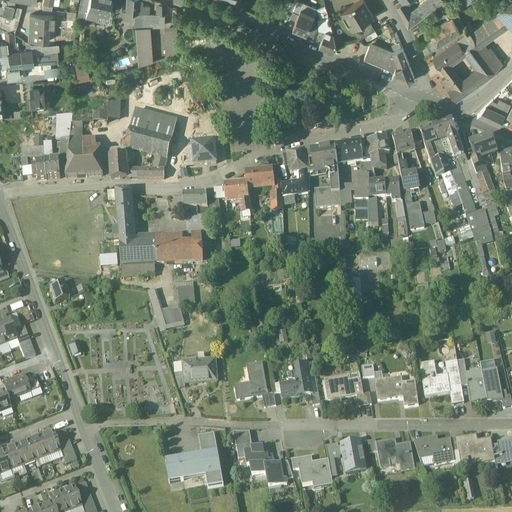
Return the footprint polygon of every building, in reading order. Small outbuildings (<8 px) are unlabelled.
[(6,0),(0,0),(0,1),(3,2),(3,5),(5,6),(5,8),(4,7),(4,8),(0,7),(0,15),(11,18),(14,7),(6,5),(6,0)] [(44,0),(42,11),(52,11),(53,2),(53,0),(44,0)] [(88,0),(80,0),(78,11),(86,13),(87,13),(87,9),(88,0)] [(110,0),(88,0),(87,9),(87,13),(86,13),(86,17),(96,19),(97,12),(108,14),(110,0)] [(139,0),(126,0),(125,13),(135,13),(142,14),(143,5),(143,2),(139,2),(139,0)] [(363,0),(361,0),(342,11),(353,29),(355,28),(365,22),(374,17),(363,0)] [(426,0),(417,8),(423,16),(444,0),(443,0),(426,0)] [(447,0),(438,7),(441,12),(442,11),(445,9),(450,6),(447,0)] [(511,0),(496,11),(511,25),(511,26),(511,0)] [(63,3),(53,2),(52,11),(62,12),(63,3)] [(303,4),(298,2),(294,11),(299,14),(301,10),(303,4)] [(411,12),(404,2),(403,2),(397,6),(408,27),(417,21),(411,12)] [(317,10),(303,4),(301,10),(315,16),(317,10)] [(150,5),(143,5),(142,14),(145,14),(150,14),(150,5)] [(157,5),(157,14),(164,14),(166,14),(167,5),(157,5)] [(450,6),(445,9),(451,16),(455,14),(450,6)] [(333,34),(328,17),(329,17),(326,7),(318,10),(321,19),(318,20),(319,31),(324,32),(320,39),(322,40),(319,47),(334,53),(337,46),(333,34)] [(417,8),(411,12),(417,21),(423,16),(417,8)] [(451,16),(445,9),(442,11),(447,19),(451,17),(451,16)] [(315,16),(301,10),(299,14),(293,29),(307,35),(315,16)] [(496,11),(469,31),(470,34),(469,35),(495,71),(503,63),(491,47),(488,47),(485,43),(511,25),(496,11)] [(150,14),(145,14),(142,14),(135,13),(133,29),(136,29),(143,28),(151,28),(164,27),(164,14),(157,14),(150,14)] [(53,17),(30,15),(29,42),(47,42),(48,27),(53,27),(53,17)] [(426,16),(417,22),(424,32),(432,25),(426,16)] [(452,19),(442,25),(445,31),(450,39),(460,33),(452,19)] [(365,22),(355,28),(361,38),(372,32),(365,22)] [(442,25),(429,32),(433,38),(445,31),(442,25)] [(178,55),(177,26),(166,26),(166,57),(178,55)] [(151,28),(143,28),(136,29),(138,67),(153,62),(151,28)] [(445,31),(433,38),(434,40),(437,46),(450,39),(445,31)] [(10,32),(5,33),(5,38),(6,40),(13,40),(13,38),(13,34),(10,32)] [(469,35),(467,33),(457,40),(464,48),(479,69),(462,81),(449,90),(457,100),(495,71),(469,35)] [(30,45),(13,34),(13,38),(31,49),(30,45)] [(13,40),(6,40),(6,42),(7,53),(15,52),(13,40)] [(434,40),(425,45),(429,52),(438,47),(437,46),(434,40)] [(464,48),(457,40),(454,42),(460,51),(464,48)] [(460,51),(454,42),(433,57),(440,65),(447,61),(462,53),(460,51)] [(391,55),(370,46),(365,58),(388,68),(393,55),(391,55)] [(402,47),(393,51),(395,55),(399,65),(408,62),(402,47)] [(31,50),(21,51),(22,57),(17,57),(19,67),(33,65),(31,50)] [(21,51),(15,52),(7,53),(9,68),(5,69),(7,79),(7,80),(20,78),(18,67),(19,67),(17,57),(22,57),(21,51)] [(57,51),(32,54),(33,65),(33,66),(58,63),(57,51)] [(399,65),(395,55),(393,55),(388,68),(394,71),(396,66),(399,65)] [(454,71),(447,61),(440,65),(447,76),(454,71)] [(399,65),(396,66),(394,71),(392,75),(410,83),(415,78),(408,62),(399,65)] [(85,63),(74,65),(78,82),(89,80),(85,63)] [(46,67),(46,76),(60,75),(60,66),(46,67)] [(447,76),(441,80),(449,90),(462,81),(454,71),(447,76)] [(42,88),(30,90),(31,102),(32,113),(44,112),(42,88)] [(109,100),(94,100),(93,113),(93,124),(93,125),(108,125),(109,121),(109,100)] [(121,100),(109,100),(109,121),(120,121),(121,100)] [(505,116),(486,107),(478,116),(500,126),(505,116)] [(177,122),(135,111),(130,130),(156,137),(172,142),(177,122)] [(93,113),(73,113),(72,124),(82,124),(93,124),(93,113)] [(57,118),(56,140),(61,141),(70,142),(72,117),(57,118)] [(452,121),(431,127),(436,142),(457,135),(452,121)] [(431,127),(419,131),(424,145),(432,143),(435,142),(436,142),(431,127)] [(156,137),(130,130),(126,145),(123,144),(123,147),(125,147),(151,154),(156,137)] [(418,131),(410,134),(414,146),(422,144),(418,131)] [(410,133),(392,138),(397,157),(415,152),(414,146),(410,134),(410,133)] [(436,142),(435,142),(437,146),(445,159),(445,160),(449,169),(448,169),(463,209),(475,243),(480,242),(483,240),(482,238),(490,235),(488,228),(489,227),(484,211),(475,214),(459,170),(466,168),(465,165),(467,164),(457,135),(436,142)] [(491,136),(469,144),(476,161),(481,159),(498,153),(491,136)] [(172,142),(156,137),(151,154),(156,156),(168,159),(172,142)] [(386,139),(378,140),(380,148),(379,148),(380,156),(384,155),(389,154),(386,139)] [(378,140),(368,142),(369,158),(372,157),(380,156),(379,148),(380,148),(378,140)] [(70,142),(61,141),(61,146),(58,146),(57,151),(60,151),(59,159),(68,160),(68,155),(69,155),(70,142)] [(215,141),(191,143),(193,167),(217,165),(215,141)] [(361,143),(348,145),(350,164),(361,163),(363,163),(362,157),(362,158),(361,143)] [(432,143),(424,145),(430,164),(436,162),(430,146),(432,143)] [(348,145),(335,147),(337,165),(350,164),(348,145)] [(49,146),(44,146),(44,150),(45,150),(46,163),(53,163),(52,146),(49,146)] [(335,147),(311,151),(311,152),(309,153),(304,153),(308,172),(308,176),(313,175),(327,173),(329,174),(330,189),(331,194),(339,194),(339,187),(337,165),(335,147)] [(44,150),(22,152),(22,159),(22,160),(27,159),(42,158),(42,163),(46,163),(45,150),(44,150)] [(69,155),(68,155),(68,160),(66,180),(103,177),(101,152),(77,154),(69,155)] [(304,152),(287,155),(290,175),(300,173),(308,172),(304,153),(304,152)] [(380,156),(372,157),(372,164),(372,172),(374,172),(386,170),(384,155),(380,156)] [(511,155),(498,158),(500,162),(502,175),(509,174),(511,173),(511,155)] [(126,156),(110,157),(111,181),(127,180),(126,156)] [(168,159),(156,156),(154,171),(144,171),(144,180),(165,180),(165,171),(168,159)] [(436,162),(430,164),(436,180),(444,176),(442,171),(448,169),(449,169),(445,160),(445,159),(436,162)] [(481,159),(476,161),(471,162),(471,163),(474,171),(484,167),(481,159)] [(53,163),(46,163),(47,181),(60,180),(59,162),(53,163)] [(42,163),(37,164),(37,168),(32,168),(33,178),(38,177),(38,182),(46,181),(47,181),(46,163),(42,163)] [(372,164),(364,165),(363,163),(361,163),(362,178),(369,178),(369,177),(374,177),(374,172),(372,172),(372,164)] [(474,171),(471,163),(467,164),(465,165),(466,168),(475,191),(481,189),(476,177),(474,171)] [(416,174),(406,176),(404,164),(398,165),(406,207),(412,206),(410,196),(414,195),(413,192),(419,190),(416,174)] [(484,167),(474,171),(476,177),(482,175),(489,194),(494,192),(484,167)] [(273,171),(246,174),(247,184),(247,190),(271,188),(274,187),(274,182),(273,171)] [(308,172),(300,173),(299,183),(289,185),(291,197),(309,194),(308,176),(308,172)] [(362,178),(359,178),(359,193),(358,202),(368,202),(368,200),(369,185),(369,184),(369,178),(362,178)] [(511,186),(510,178),(503,180),(504,188),(506,193),(511,191),(511,186)] [(280,182),(274,182),(274,187),(271,188),(272,194),(282,193),(282,190),(281,187),(280,182)] [(392,182),(385,183),(386,195),(391,194),(400,194),(398,182),(392,182)] [(375,184),(369,184),(369,185),(368,200),(376,199),(386,198),(386,195),(385,183),(384,183),(375,184)] [(247,184),(224,186),(225,189),(226,201),(240,200),(248,199),(247,190),(247,184)] [(289,185),(281,187),(282,190),(282,193),(282,199),(291,197),(289,185)] [(225,189),(214,190),(215,199),(215,202),(219,202),(226,201),(225,189)] [(330,189),(314,190),(316,209),(341,207),(340,194),(339,194),(331,194),(330,189)] [(481,189),(475,191),(481,206),(486,204),(483,196),(481,189)] [(131,191),(115,192),(118,223),(118,222),(132,221),(131,191)] [(272,194),(271,194),(272,211),(283,210),(282,199),(282,193),(272,194)] [(359,193),(356,193),(355,210),(368,210),(368,202),(358,202),(359,193)] [(207,194),(183,195),(183,199),(183,209),(197,208),(207,208),(207,194)] [(400,194),(391,194),(391,198),(392,203),(396,203),(401,202),(400,194)] [(183,199),(171,199),(171,211),(183,211),(183,209),(183,199)] [(215,199),(208,200),(209,216),(221,215),(219,202),(215,202),(215,199)] [(248,199),(240,200),(242,213),(250,212),(248,199)] [(376,199),(368,200),(368,202),(368,210),(368,225),(378,225),(376,199)] [(401,202),(396,203),(398,220),(405,219),(402,204),(401,202)] [(406,207),(406,208),(409,226),(410,232),(423,230),(423,226),(421,216),(419,205),(412,206),(406,207)] [(207,208),(197,208),(197,218),(199,218),(208,217),(207,208)] [(433,213),(421,216),(423,226),(436,224),(433,213)] [(221,215),(209,216),(209,217),(211,241),(223,240),(222,235),(223,235),(221,215)] [(208,217),(199,218),(201,241),(211,241),(209,217),(208,217)] [(132,221),(118,222),(118,229),(119,240),(121,268),(154,266),(203,263),(201,241),(134,245),(132,221)] [(211,241),(201,241),(203,263),(213,263),(211,241)] [(481,245),(480,242),(475,243),(478,255),(482,272),(487,271),(483,256),(481,245)] [(441,243),(429,245),(430,249),(437,248),(438,254),(444,253),(443,247),(442,247),(441,243)] [(118,257),(100,258),(101,270),(119,269),(118,257)] [(447,258),(439,260),(442,272),(450,270),(447,258)] [(154,266),(121,268),(122,279),(155,277),(154,266)] [(83,283),(73,282),(75,287),(79,297),(87,294),(83,283)] [(63,285),(49,291),(54,306),(69,301),(63,285)] [(75,287),(63,285),(69,301),(79,297),(75,287)] [(187,290),(178,291),(180,309),(196,308),(194,289),(187,290)] [(162,316),(154,291),(147,294),(159,330),(165,328),(166,328),(162,316)] [(181,312),(162,316),(166,328),(165,328),(166,332),(185,328),(184,325),(182,316),(181,312)] [(7,317),(0,319),(0,326),(7,345),(17,341),(15,336),(13,331),(7,317)] [(23,327),(13,331),(15,336),(25,332),(23,327)] [(25,332),(15,336),(17,341),(27,337),(25,332)] [(27,337),(17,341),(19,346),(29,342),(27,337)] [(29,342),(19,346),(21,351),(31,347),(29,342)] [(74,344),(71,345),(69,348),(72,359),(81,356),(78,345),(74,344)] [(31,347),(21,351),(23,356),(33,352),(31,347)] [(33,352),(23,356),(25,361),(35,357),(33,352)] [(215,362),(183,364),(184,375),(185,387),(217,384),(215,362)] [(457,363),(445,365),(447,379),(450,393),(462,391),(461,388),(459,374),(457,363)] [(262,364),(246,367),(250,388),(234,390),(236,403),(262,398),(268,397),(268,396),(262,364)] [(433,382),(430,364),(419,366),(425,399),(429,398),(436,397),(450,395),(450,393),(447,379),(433,382)] [(307,366),(290,369),(293,385),(280,388),(283,401),(310,396),(312,396),(312,395),(307,366)] [(373,368),(361,369),(363,381),(375,379),(373,368)] [(496,371),(482,374),(487,400),(487,402),(501,399),(502,399),(501,394),(496,371)] [(466,373),(459,374),(461,388),(467,387),(466,377),(466,376),(466,373)] [(476,373),(471,374),(469,375),(466,376),(466,377),(467,387),(470,404),(476,402),(478,403),(480,403),(481,401),(487,400),(482,374),(481,373),(478,374),(476,373)] [(184,375),(175,376),(175,379),(179,391),(185,390),(185,387),(184,375)] [(24,377),(2,385),(4,391),(8,402),(19,398),(30,394),(25,380),(24,377)] [(40,390),(35,377),(25,380),(30,394),(31,394),(40,390)] [(349,378),(324,383),(328,403),(356,398),(363,397),(360,381),(350,383),(349,378)] [(401,380),(375,384),(377,403),(403,400),(401,386),(402,385),(401,380)] [(402,385),(401,386),(403,400),(404,409),(418,407),(415,384),(402,385)] [(4,391),(0,392),(0,413),(11,410),(8,402),(4,391)] [(462,391),(450,393),(450,395),(452,407),(464,405),(462,391)] [(507,398),(506,393),(501,394),(502,399),(501,399),(503,410),(511,408),(511,407),(510,397),(507,398)] [(30,394),(19,398),(21,404),(33,399),(31,394),(30,394)] [(318,394),(312,395),(312,396),(310,396),(312,408),(320,406),(318,394)] [(268,397),(262,398),(264,410),(276,408),(273,395),(268,396),(268,397)] [(363,397),(356,398),(359,410),(371,407),(369,396),(363,397)] [(64,431),(53,435),(55,441),(66,437),(64,431)] [(52,433),(40,438),(50,464),(63,460),(62,458),(60,452),(58,446),(55,441),(53,435),(52,433)] [(251,445),(250,434),(234,435),(236,448),(251,445)] [(214,435),(199,438),(202,457),(218,454),(214,435)] [(66,437),(55,441),(58,446),(69,442),(66,437)] [(476,437),(456,440),(458,453),(461,467),(467,466),(467,467),(469,467),(468,463),(480,461),(481,467),(495,464),(495,463),(492,449),(491,440),(477,443),(476,437)] [(40,438),(28,443),(35,462),(38,469),(50,464),(40,438)] [(434,440),(423,442),(426,461),(433,460),(434,468),(454,464),(453,454),(450,442),(450,441),(434,444),(434,440)] [(456,441),(450,442),(453,454),(458,453),(456,441)] [(69,442),(58,446),(60,452),(71,448),(69,442)] [(361,442),(344,446),(344,449),(340,449),(342,458),(345,477),(367,474),(361,442)] [(375,442),(367,444),(369,456),(377,454),(376,445),(375,442)] [(396,442),(376,445),(377,454),(380,471),(391,469),(390,463),(396,462),(397,468),(400,467),(401,474),(415,471),(412,457),(406,458),(404,446),(401,447),(401,449),(397,450),(396,442)] [(423,442),(413,443),(419,462),(426,461),(423,442)] [(511,442),(498,445),(498,447),(501,462),(511,460),(511,463),(511,462),(511,442)] [(28,443),(16,448),(23,467),(35,462),(28,443)] [(251,445),(236,448),(239,463),(246,462),(245,455),(252,454),(251,450),(252,450),(251,445)] [(410,445),(404,446),(406,458),(412,457),(410,445)] [(338,447),(326,449),(328,462),(334,461),(340,460),(340,458),(342,458),(340,449),(338,450),(338,447)] [(498,447),(492,449),(495,463),(501,462),(498,447)] [(16,448),(3,452),(11,471),(23,467),(16,448)] [(71,448),(60,452),(62,458),(73,453),(71,448)] [(252,450),(251,450),(252,454),(245,455),(246,462),(247,470),(250,469),(250,468),(264,466),(265,468),(271,467),(270,462),(268,462),(267,456),(263,457),(262,449),(252,450)] [(3,452),(0,453),(0,475),(11,471),(3,452)] [(73,453),(62,458),(63,460),(65,466),(76,461),(73,453)] [(218,454),(202,457),(203,460),(195,461),(180,463),(180,460),(165,463),(169,486),(184,483),(183,479),(205,475),(206,479),(222,476),(218,454)] [(311,459),(297,462),(299,472),(301,485),(312,483),(314,491),(333,487),(331,480),(328,462),(319,464),(319,466),(313,467),(311,459)] [(334,461),(328,462),(331,480),(337,479),(334,461)] [(288,464),(280,465),(283,482),(286,482),(293,481),(288,464)] [(271,467),(265,468),(266,477),(269,490),(287,487),(286,482),(283,482),(280,465),(271,467)] [(264,466),(250,468),(250,469),(252,479),(266,477),(265,468),(264,466)] [(222,476),(206,479),(208,491),(224,488),(222,476)] [(85,484),(74,488),(76,495),(87,490),(85,484)] [(74,488),(61,493),(68,511),(81,507),(81,506),(79,500),(76,495),(74,488)] [(87,490),(76,495),(79,500),(90,496),(87,490)] [(68,511),(61,493),(49,498),(51,503),(54,511),(68,511)] [(90,496),(79,500),(81,506),(92,502),(90,496)] [(9,498),(1,501),(3,506),(11,503),(9,498)] [(92,502),(81,506),(81,507),(83,511),(94,507),(92,502)] [(54,511),(51,503),(39,508),(40,511),(54,511)]
